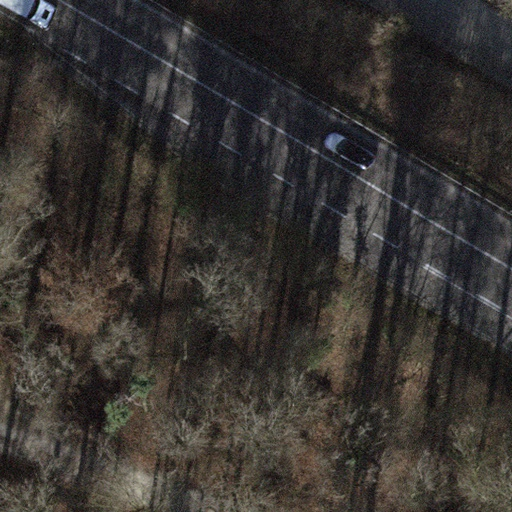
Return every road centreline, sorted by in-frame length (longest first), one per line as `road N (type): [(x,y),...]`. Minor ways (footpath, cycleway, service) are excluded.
road 1 (trunk): [(59,0),(470,243)]
road 2 (track): [(218,511),(0,430)]
